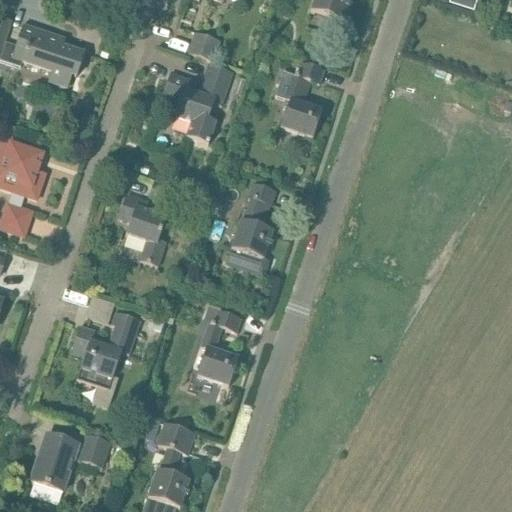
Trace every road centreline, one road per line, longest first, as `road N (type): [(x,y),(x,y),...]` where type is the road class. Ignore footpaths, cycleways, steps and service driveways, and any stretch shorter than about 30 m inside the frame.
road 1 (residential): [(228,511),(400,0)]
road 2 (residential): [(95,0),(136,14),(142,26),(20,387),(0,403)]
